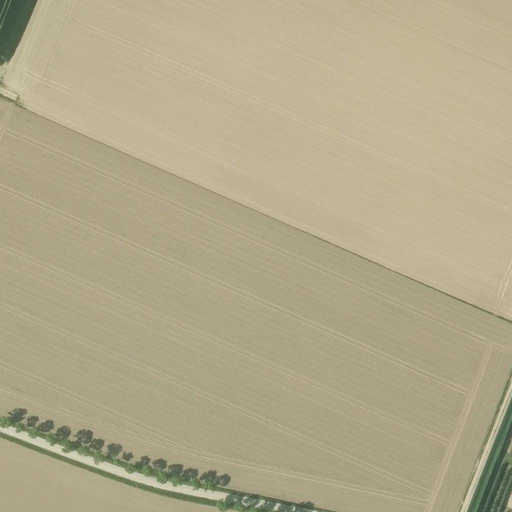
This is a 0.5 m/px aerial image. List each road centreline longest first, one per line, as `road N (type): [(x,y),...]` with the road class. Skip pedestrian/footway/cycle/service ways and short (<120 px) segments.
road 1 (unclassified): [(304,511),(146,479),(0,426)]
road 2 (track): [(463,511),(511,385)]
